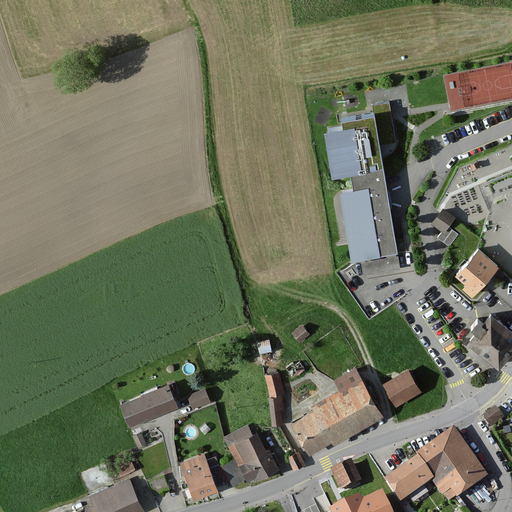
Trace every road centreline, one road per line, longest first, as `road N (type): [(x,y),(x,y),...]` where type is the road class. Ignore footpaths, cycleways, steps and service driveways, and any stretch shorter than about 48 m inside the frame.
road 1 (tertiary): [(464,410),(201,511)]
road 2 (track): [(289,292),(329,304),(350,322),(394,435)]
